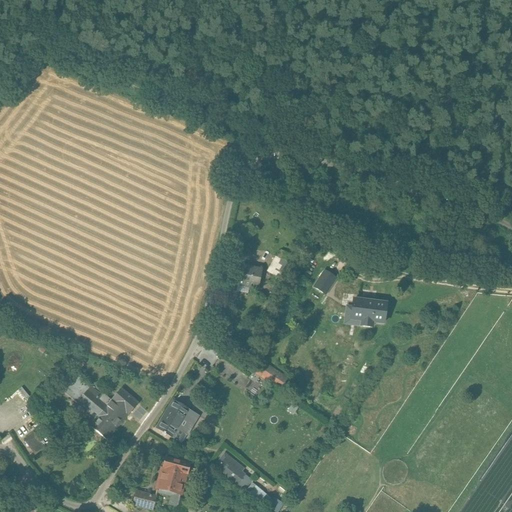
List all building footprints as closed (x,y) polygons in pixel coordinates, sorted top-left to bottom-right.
[(275,258),(267,273),(278,279),(286,264),(275,258)] [(261,272),(240,267),(236,285),(250,289),(251,286),(258,287),(261,272)] [(337,280),(323,271),(312,289),(326,297),(337,280)] [(386,305),(353,301),(351,321),(361,322),(361,328),(372,329),(372,324),(383,325),(386,305)] [(292,383),(261,362),(254,374),(285,394),(292,383)] [(87,391),(69,376),(62,384),(81,399),(87,391)] [(138,404),(121,390),(111,401),(112,402),(128,416),(138,404)] [(112,402),(107,407),(87,391),(81,399),(80,400),(100,415),(90,427),(106,440),(128,416),(112,402)] [(190,412),(173,401),(156,429),(173,439),(181,426),(190,412)] [(190,412),(181,426),(188,430),(196,416),(190,412)] [(35,455),(45,448),(35,431),(24,438),(35,455)] [(245,470),(225,454),(215,465),(218,467),(216,471),(243,493),(253,481),(242,473),(245,470)] [(190,466),(165,459),(162,469),(186,475),(187,476),(190,466)] [(186,475),(162,469),(155,493),(179,499),(186,475)] [(246,494),(264,508),(272,498),(254,483),(246,494)] [(154,497),(137,492),(133,506),(151,511),(154,497)] [(276,498),(270,508),(277,511),(281,511),(286,504),(276,498)]
